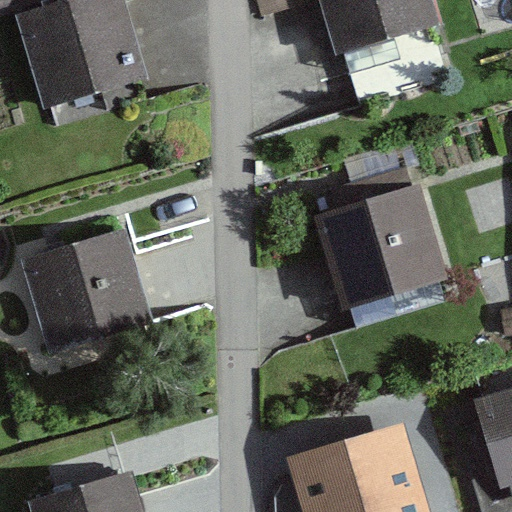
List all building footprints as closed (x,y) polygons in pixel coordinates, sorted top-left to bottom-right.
[(83,0),(27,16),(58,125),(148,100),(120,0),(83,0)] [(328,0),(359,106),(449,81),(425,0),(328,0)] [(325,218),(348,296),(437,270),(414,191),(325,218)] [(31,263),(55,342),(144,315),(120,235),(31,263)] [(511,511),(511,489),(508,474),(511,472),(511,400),(486,408),(498,448),(465,458),(481,511),(511,511)] [(418,511),(396,435),(300,463),(315,511),(418,511)] [(39,503),(42,511),(138,511),(127,476),(39,503)]
